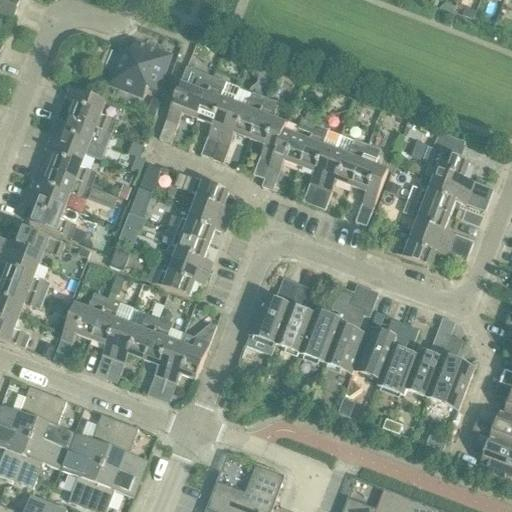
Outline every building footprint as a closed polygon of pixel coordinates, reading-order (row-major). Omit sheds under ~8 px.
[(0,0),(0,3),(17,10),(21,0),(0,0)] [(17,10),(0,3),(0,16),(13,21),(17,10)] [(157,92),(170,58),(136,45),(132,56),(121,52),(108,86),(141,99),(146,87),(157,92)] [(197,122),(213,80),(200,75),(194,91),(180,86),(159,142),(171,146),(182,116),(197,122)] [(212,162),(234,105),(219,100),(225,85),(213,80),(197,122),(212,128),(201,158),(212,162)] [(101,117),(106,104),(70,91),(66,102),(75,106),(69,120),(111,136),(116,123),(101,117)] [(250,142),(266,100),(250,94),(244,109),(234,105),(212,162),(223,166),(235,136),(250,142)] [(262,189),(286,126),(270,120),(276,104),(266,100),(250,142),(264,148),(253,178),(264,182),(261,189),(262,189)] [(106,150),(111,136),(69,120),(64,135),(54,132),(50,143),(86,157),(90,144),(106,150)] [(299,169),(315,127),(302,122),(298,131),(296,128),(289,126),(286,126),(262,189),(274,193),(281,172),(282,169),(284,164),(299,169)] [(314,209),(341,137),(315,127),(299,169),(314,175),(312,180),(310,184),(302,205),(314,209)] [(439,135),(433,151),(459,161),(465,145),(439,135)] [(351,189),(367,147),(341,137),(314,209),(325,213),(333,192),(336,184),(351,189)] [(81,169),(86,157),(50,143),(46,154),(55,158),(49,173),(91,189),(97,176),(81,169)] [(366,229),(388,173),(374,168),(381,152),(367,147),(351,189),(366,195),(355,225),(366,229)] [(464,180),(470,165),(459,161),(433,151),(428,149),(422,163),(438,169),(433,182),(489,203),(494,192),(473,184),(471,188),(467,187),(469,182),(464,180)] [(152,194),(161,172),(150,168),(141,190),(152,194)] [(86,202),(91,189),(49,173),(44,188),(34,184),(30,195),(66,209),(71,196),(86,202)] [(223,210),(229,194),(187,178),(182,192),(198,198),(193,211),(228,224),(233,213),(223,210)] [(489,203),(433,182),(428,195),(413,189),(408,202),(450,218),(455,203),(485,214),(489,203)] [(61,222),(66,209),(30,195),(26,207),(35,210),(29,225),(71,241),(77,228),(61,222)] [(444,233),(450,218),(408,202),(402,215),(418,221),(413,234),(469,255),(474,244),(444,233)] [(226,231),(228,224),(193,211),(188,224),(172,218),(167,231),(209,247),(215,232),(224,236),(226,231)] [(60,260),(65,246),(23,230),(17,246),(8,242),(6,247),(4,253),(39,267),(44,254),(60,260)] [(204,262),(209,247),(167,231),(162,244),(178,250),(173,263),(208,277),(211,270),(213,265),(204,262)] [(469,255),(413,234),(408,247),(393,241),(387,255),(429,271),(435,255),(440,257),(465,267),(469,255)] [(88,261),(90,255),(80,251),(77,257),(88,261)] [(34,280),(39,267),(4,253),(0,262),(0,264),(9,268),(3,283),(45,299),(50,286),(34,280)] [(119,273),(123,261),(113,257),(109,269),(119,273)] [(206,284),(208,277),(173,263),(168,276),(152,270),(147,284),(189,300),(195,285),(204,288),(206,284)] [(276,347),(299,287),(283,281),(275,304),(262,299),(248,336),(250,337),(245,348),(271,358),(276,347)] [(40,312),(45,299),(3,283),(0,290),(0,311),(19,319),(24,306),(40,312)] [(300,356),(315,319),(314,319),(299,313),(300,312),(306,309),(312,292),(299,287),(276,347),(300,356)] [(327,366),(350,307),(354,295),(340,290),(331,312),(344,317),(341,325),(315,315),(314,319),(315,319),(300,356),(327,366)] [(91,343),(107,301),(94,296),(88,312),(74,307),(61,342),(73,346),(76,337),(91,343)] [(114,362),(133,311),(107,301),(91,343),(106,348),(104,353),(102,358),(114,362)] [(355,369),(367,339),(357,335),(366,313),(350,307),(327,366),(353,376),(355,369)] [(14,332),(19,319),(0,311),(0,342),(25,352),(30,338),(14,332)] [(143,363),(159,321),(133,311),(114,362),(125,366),(128,357),(143,363)] [(380,327),(384,318),(376,315),(373,324),(380,327)] [(166,382),(184,336),(179,346),(167,342),(173,326),(159,321),(143,363),(158,369),(155,378),(166,382)] [(382,379),(402,327),(392,322),(386,337),(370,331),(367,339),(355,369),(381,379),(382,379)] [(196,383),(217,329),(210,326),(194,339),(184,336),(166,382),(177,386),(181,377),(196,383)] [(419,361),(418,361),(403,355),(407,346),(413,349),(419,333),(402,327),(382,379),(381,379),(378,388),(405,399),(407,393),(406,393),(419,361)] [(511,329),(508,328),(508,329),(503,341),(511,344),(511,329)] [(444,357),(448,344),(436,339),(431,352),(444,357)] [(433,403),(447,365),(420,355),(418,361),(419,361),(406,393),(407,393),(433,403)] [(459,412),(473,375),(447,365),(433,403),(459,412)] [(511,389),(511,375),(504,372),(500,385),(498,384),(511,389)] [(511,389),(498,384),(493,397),(509,403),(504,416),(504,417),(511,419),(511,389)] [(0,428),(32,441),(48,397),(29,390),(26,400),(18,397),(12,412),(2,408),(0,413),(0,428)] [(67,454),(74,436),(57,429),(67,404),(48,397),(32,441),(67,454)] [(511,449),(511,419),(504,417),(504,416),(501,415),(491,441),(478,436),(477,437),(511,449)] [(103,468),(120,425),(101,417),(92,443),(74,436),(67,454),(103,468)] [(391,433),(394,424),(386,421),(383,430),(391,433)] [(399,437),(403,427),(394,424),(391,433),(399,437)] [(147,464),(129,457),(138,431),(120,425),(103,468),(140,482),(147,464)] [(446,446),(452,430),(443,426),(436,442),(446,446)] [(32,441),(0,428),(0,450),(6,452),(0,467),(0,478),(15,485),(32,441)] [(511,479),(511,449),(477,437),(473,449),(486,454),(481,468),(511,479)] [(60,473),(67,454),(32,441),(15,485),(33,492),(43,466),(60,473)] [(87,511),(103,468),(67,454),(60,473),(78,480),(68,505),(87,511)] [(206,511),(272,511),(285,479),(227,457),(206,511)] [(133,501),(140,482),(103,468),(87,511),(86,511),(107,511),(115,494),(133,501)] [(408,511),(412,503),(355,481),(343,511),(408,511)] [(0,511),(45,511),(48,506),(30,499),(24,511),(10,511),(0,508),(0,511)] [(436,511),(412,503),(408,511),(436,511)]
